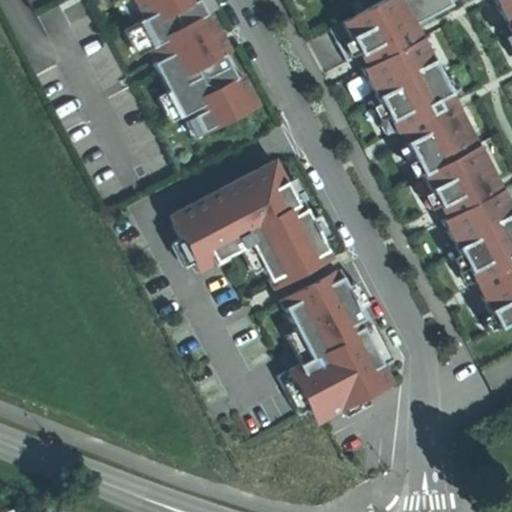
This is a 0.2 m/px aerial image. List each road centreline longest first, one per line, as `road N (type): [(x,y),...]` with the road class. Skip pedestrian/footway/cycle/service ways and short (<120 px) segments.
road 1 (residential): [(248,0),(420,336),(431,375),(435,511)]
road 2 (secondary): [(0,442),(180,511)]
